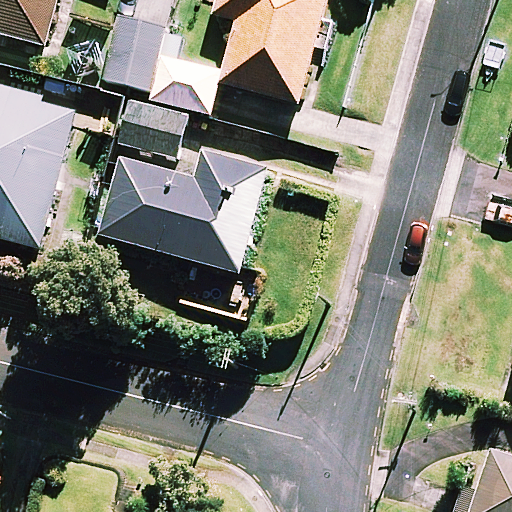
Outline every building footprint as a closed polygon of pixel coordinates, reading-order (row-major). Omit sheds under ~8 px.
[(0,0),(0,35),(47,48),(60,0),(0,0)] [(329,0),(219,0),(215,16),(238,23),(221,85),(300,106),(329,0)] [(220,75),(164,61),(154,102),(210,116),(220,75)] [(81,96),(0,74),(0,239),(42,250),(81,96)] [(190,116),(149,105),(136,151),(177,162),(190,116)] [(273,159),(206,141),(195,180),(122,160),(101,238),(242,276),(273,159)] [(511,511),(511,459),(491,453),(472,511),(511,511)]
